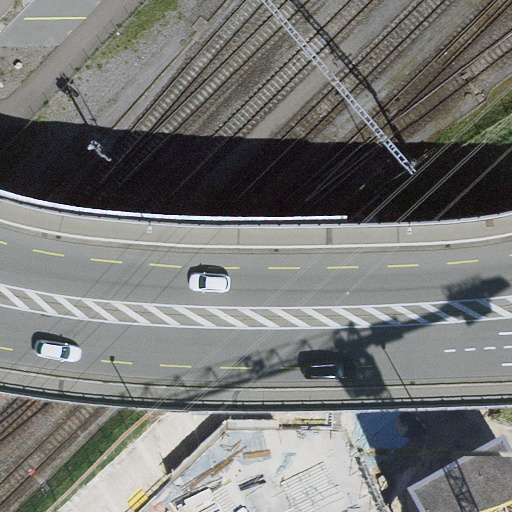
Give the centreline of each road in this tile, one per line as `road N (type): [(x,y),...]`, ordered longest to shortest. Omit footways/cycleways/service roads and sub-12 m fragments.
road 1 (primary): [(511,269),(344,283),(162,284),(0,257)]
road 2 (primary): [(0,328),(185,349),(511,345)]
